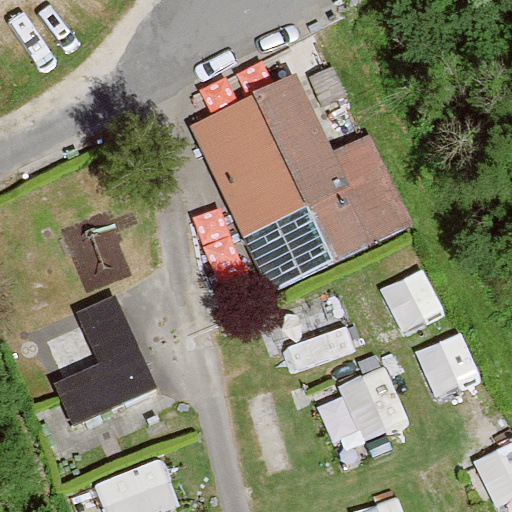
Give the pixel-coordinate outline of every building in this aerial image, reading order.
[(298,82),(192,134),(271,295),(411,227),(368,141),(335,157),(298,82)] [(93,275),(123,263),(109,228),(78,241),(93,275)] [(74,429),(157,389),(115,300),(74,320),(97,367),(54,388),(74,429)] [(464,328),(418,346),(434,388),(480,371),(464,328)] [(331,440),(408,425),(398,372),(321,387),(331,440)] [(511,439),(478,452),(497,502),(511,495),(511,439)] [(95,479),(107,511),(150,511),(181,501),(163,454),(95,479)] [(410,511),(404,493),(356,511),(355,511),(410,511)]
